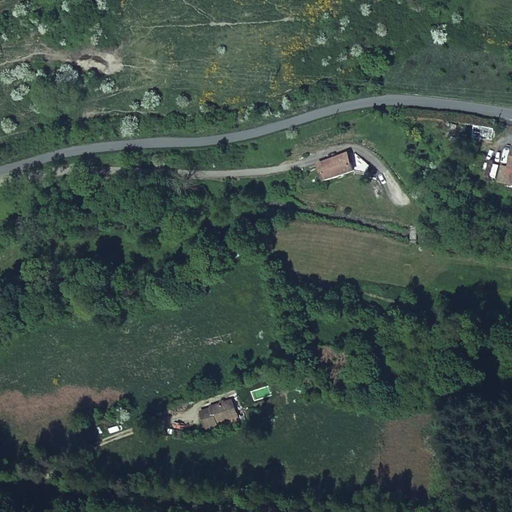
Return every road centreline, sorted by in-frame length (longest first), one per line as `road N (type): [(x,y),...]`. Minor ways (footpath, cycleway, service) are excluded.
road 1 (tertiary): [(0,170),(74,150),(220,140),(379,100),(511,114)]
road 2 (track): [(0,485),(307,511)]
